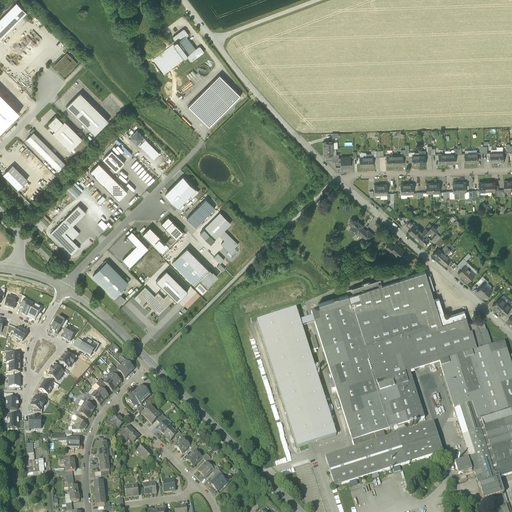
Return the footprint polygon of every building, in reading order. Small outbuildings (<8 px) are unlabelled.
[(27,12),(16,2),(0,18),(0,37),(1,38),(27,12)] [(172,37),(175,41),(176,41),(178,41),(188,54),(187,56),(190,61),(192,61),(204,52),(204,51),(200,46),(199,46),(196,48),(187,36),(188,35),(188,33),(185,28),(183,28),(172,36),(172,37)] [(185,58),(187,56),(188,54),(178,41),(176,41),(175,41),(174,43),(173,44),(183,57),(185,58)] [(77,63),(70,57),(68,59),(64,55),(54,65),(64,75),(77,63)] [(193,70),(186,75),(189,79),(196,75),(193,70)] [(240,96),(219,75),(187,106),(208,127),(240,96)] [(80,92),(66,106),(94,135),(108,120),(80,92)] [(0,132),(20,112),(10,103),(6,103),(6,99),(5,98),(1,98),(1,94),(0,93),(0,132)] [(53,129),(55,130),(55,131),(63,122),(56,115),(48,123),(51,126),(50,127),(52,130),(53,129)] [(65,121),(63,122),(55,131),(55,130),(52,133),(70,151),(82,138),(65,121)] [(138,142),(143,137),(137,131),(130,137),(137,143),(138,142)] [(65,164),(33,132),(26,139),(58,171),(65,164)] [(159,153),(145,139),(140,144),(139,145),(154,159),(159,153)] [(23,151),(27,155),(31,152),(27,147),(23,151)] [(124,163),(111,150),(103,159),(116,171),(124,163)] [(445,154),(445,163),(455,163),(455,155),(455,154),(454,154),(451,154),(445,154)] [(392,155),(392,156),(393,165),(403,165),(403,156),(403,155),(401,155),(392,155)] [(341,162),(341,168),(346,168),(346,167),(350,167),(350,162),(350,158),(341,158),(341,162)] [(90,172),(111,193),(120,184),(99,163),(90,172)] [(12,165),(4,174),(18,188),(27,179),(12,165)] [(136,171),(149,185),(154,180),(142,166),(136,171)] [(183,176),(176,183),(189,196),(195,189),(196,189),(183,176)] [(74,182),(73,183),(82,192),(83,190),(74,182)] [(495,182),(485,182),(485,191),(492,191),(495,191),(495,186),(495,182)] [(73,183),(68,188),(77,197),(82,192),(73,183)] [(189,196),(176,183),(165,194),(178,207),(188,196),(189,196)] [(119,200),(127,191),(120,184),(111,193),(119,200)] [(77,197),(68,188),(65,192),(74,200),(77,197)] [(189,196),(188,196),(191,199),(198,192),(195,189),(189,196)] [(67,194),(59,203),(61,205),(69,197),(67,194)] [(105,198),(103,195),(97,201),(100,203),(105,198)] [(206,199),(201,204),(210,213),(215,208),(206,199)] [(196,227),(210,213),(201,204),(187,218),(196,227)] [(78,205),(64,219),(72,226),(86,212),(78,205)] [(220,213),(215,217),(226,227),(230,223),(220,213)] [(38,217),(35,221),(43,230),(45,228),(41,224),(43,222),(38,217)] [(161,224),(165,228),(172,221),(168,217),(161,224)] [(226,228),(226,227),(215,217),(200,233),(210,243),(219,235),(224,230),(226,228)] [(358,232),(362,236),(366,232),(366,231),(364,229),(363,229),(362,231),(360,229),(361,228),(364,225),(358,219),(357,220),(354,218),(353,219),(352,219),(349,221),(350,223),(349,224),(352,226),(350,229),(356,234),(358,232)] [(79,247),(72,240),(65,233),(72,226),(64,219),(50,233),(72,254),(79,247)] [(183,231),(172,221),(165,228),(172,235),(176,238),(183,231)] [(406,225),(410,229),(414,225),(409,221),(406,225)] [(408,231),(418,241),(428,230),(425,228),(422,232),(414,225),(410,229),(408,231)] [(65,233),(72,240),(79,233),(72,226),(65,233)] [(160,237),(150,226),(143,234),(153,244),(160,237)] [(426,236),(431,231),(429,228),(428,230),(418,241),(423,246),(427,242),(426,242),(429,239),(426,236)] [(238,244),(224,230),(219,235),(224,240),(221,243),(227,249),(231,254),(236,249),(234,248),(236,246),(238,244)] [(362,236),(368,241),(373,235),(368,230),(366,231),(366,232),(362,236)] [(136,245),(134,248),(122,259),(130,266),(148,248),(132,231),(127,236),(135,243),(136,245)] [(431,240),(433,243),(439,237),(437,234),(431,240)] [(172,235),(165,242),(169,245),(176,238),(172,235)] [(162,252),(169,245),(165,242),(160,237),(153,244),(162,252)] [(386,248),(390,251),(390,250),(398,256),(403,250),(396,244),(394,246),(390,243),(386,248)] [(433,254),(439,260),(449,248),(447,246),(446,246),(446,245),(441,251),(438,248),(433,254)] [(231,254),(227,249),(226,253),(231,258),(238,251),(238,247),(236,246),(234,248),(236,249),(231,254)] [(209,269),(187,248),(172,263),(194,285),(201,277),(209,269)] [(451,250),(449,248),(439,260),(444,265),(450,259),(448,257),(446,256),(451,251),(451,250)] [(395,259),(398,256),(390,250),(390,251),(389,252),(388,253),(395,259)] [(218,253),(213,257),(220,264),(224,259),(218,253)] [(468,253),(462,259),(465,261),(471,256),(468,253)] [(462,259),(457,265),(461,269),(465,265),(466,265),(467,263),(465,261),(462,259)] [(128,283),(107,261),(92,275),(114,297),(122,289),(128,283)] [(467,263),(466,265),(475,273),(477,271),(468,263),(467,263)] [(225,269),(219,264),(217,267),(222,272),(225,269)] [(457,274),(467,282),(466,281),(474,273),(474,274),(475,273),(466,265),(465,265),(461,269),(457,274)] [(216,276),(209,269),(201,277),(208,284),(216,276)] [(168,293),(174,299),(177,302),(188,291),(166,270),(156,281),(168,293)] [(434,300),(431,290),(426,276),(425,271),(401,279),(391,282),(389,276),(368,283),(368,282),(363,283),(363,284),(346,290),(348,294),(319,304),(321,309),(311,312),(312,317),(314,323),(332,379),(333,383),(335,388),(352,442),(379,433),(406,425),(424,419),(409,372),(439,363),(467,449),(474,473),(478,485),(480,489),(483,500),(504,493),(499,478),(511,473),(511,355),(509,357),(504,342),(491,346),(483,319),(468,324),(464,311),(445,317),(439,298),(434,300)] [(399,273),(389,276),(391,282),(401,279),(399,273)] [(466,281),(467,282),(474,274),(474,273),(466,281)] [(476,283),(478,285),(484,278),(482,276),(476,283)] [(478,285),(480,287),(484,283),(485,284),(487,282),(488,281),(484,278),(478,285)] [(490,288),(485,284),(484,283),(480,287),(476,291),(479,294),(478,295),(481,297),(482,296),(484,298),(486,295),(487,296),(490,293),(489,293),(487,291),(490,288)] [(145,287),(134,298),(144,307),(148,304),(153,309),(158,314),(174,299),(168,293),(164,298),(158,293),(154,296),(145,287)] [(493,298),(495,300),(501,294),(499,292),(493,298)] [(125,298),(121,294),(117,299),(121,303),(125,299),(125,298)] [(13,310),(15,303),(17,299),(16,299),(8,296),(5,307),(13,310)] [(492,305),(497,310),(505,302),(501,297),(500,297),(492,305)] [(27,317),(34,305),(25,300),(22,305),(21,308),(24,310),(22,314),(27,317)] [(508,304),(505,302),(497,310),(502,315),(510,307),(508,304)] [(36,320),(39,314),(42,309),(34,305),(27,317),(35,321),(36,320)] [(296,309),(256,321),(297,448),(336,436),(301,327),(299,321),(296,309)] [(312,317),(299,321),(301,327),(314,323),(312,317)] [(51,327),(50,330),(53,332),(53,331),(55,332),(54,333),(57,335),(61,329),(64,322),(58,319),(57,318),(56,319),(55,321),(53,320),(50,326),(51,327)] [(12,333),(14,334),(17,330),(8,326),(8,328),(7,334),(11,336),(12,333)] [(76,332),(69,327),(65,333),(63,338),(70,342),(76,332)] [(18,328),(17,330),(14,334),(13,337),(22,342),(27,333),(18,328)] [(79,350),(83,343),(77,339),(73,346),(79,350)] [(92,344),(84,340),(83,343),(79,350),(90,356),(93,352),(94,352),(98,346),(93,343),(92,344)] [(70,352),(68,355),(75,361),(77,358),(70,352)] [(75,361),(68,355),(65,354),(62,359),(61,359),(59,362),(61,363),(66,367),(69,368),(71,364),(72,365),(75,361)] [(7,363),(9,364),(20,364),(20,355),(13,355),(7,355),(7,363)] [(126,362),(128,364),(130,362),(123,356),(121,358),(125,362),(126,362)] [(125,362),(121,366),(129,374),(134,370),(132,368),(128,364),(126,362),(125,362)] [(9,364),(9,373),(13,373),(20,373),(20,364),(9,364)] [(125,379),(129,374),(121,366),(117,371),(119,373),(125,379)] [(57,382),(64,373),(60,370),(55,367),(53,369),(52,369),(50,372),(50,373),(48,375),(57,382)] [(113,367),(111,369),(117,375),(119,373),(117,371),(113,367)] [(115,377),(117,375),(111,369),(108,371),(110,373),(112,375),(115,377)] [(112,375),(108,379),(116,387),(121,383),(115,377),(112,375)] [(20,379),(16,379),(9,379),(9,388),(20,388),(20,379)] [(112,392),(116,387),(108,379),(104,383),(103,384),(106,386),(112,392)] [(98,382),(98,383),(104,388),(106,386),(103,384),(104,383),(100,380),(98,382)] [(41,386),(38,390),(42,392),(48,395),(53,387),(51,385),(44,381),(41,386)] [(105,389),(104,388),(98,383),(96,385),(100,389),(102,391),(105,389)] [(92,390),(95,393),(104,401),(108,396),(102,391),(100,389),(96,385),(92,389),(92,390)] [(131,397),(132,397),(138,403),(139,405),(143,401),(149,396),(141,387),(131,397)] [(275,419),(280,418),(271,391),(267,393),(275,419)] [(99,405),(104,401),(95,393),(91,397),(94,400),(99,405)] [(18,399),(13,399),(6,399),(6,400),(6,410),(18,410),(18,407),(19,407),(19,395),(18,395),(18,399)] [(74,404),(78,407),(81,401),(83,402),(85,399),(86,397),(84,395),(79,397),(74,404)] [(33,403),(31,405),(31,406),(37,409),(39,411),(40,410),(41,410),(46,402),(43,401),(38,398),(36,397),(34,400),(34,399),(32,402),(33,403)] [(133,408),(138,403),(132,397),(127,402),(133,408)] [(78,407),(82,409),(91,414),(94,409),(88,405),(85,403),(83,402),(81,401),(78,407)] [(149,403),(143,408),(146,411),(150,407),(152,406),(149,403)] [(142,416),(147,421),(155,412),(150,407),(146,411),(142,416)] [(88,420),(91,414),(82,409),(79,414),(81,416),(88,420)] [(155,412),(160,417),(162,415),(165,418),(165,417),(158,410),(155,412)] [(160,417),(155,412),(147,421),(152,425),(156,421),(160,417)] [(156,421),(159,424),(165,418),(162,415),(160,417),(156,421)] [(18,429),(19,422),(19,416),(8,416),(8,429),(18,429)] [(117,427),(118,429),(125,422),(118,416),(114,420),(110,423),(110,424),(115,429),(117,427)] [(105,423),(108,426),(110,424),(110,423),(114,420),(111,417),(105,423)] [(33,418),(29,418),(29,423),(29,429),(40,429),(41,418),(37,418),(33,418)] [(80,433),(80,432),(81,432),(82,431),(83,431),(83,430),(84,431),(87,426),(83,424),(80,422),(74,418),(74,419),(71,423),(70,427),(69,427),(67,432),(67,433),(72,433),(79,433),(80,433)] [(168,424),(171,428),(173,426),(167,420),(167,421),(164,423),(167,425),(168,424)] [(160,432),(164,436),(171,428),(168,424),(167,425),(164,423),(161,426),(159,428),(161,431),(160,432)] [(408,431),(397,435),(407,464),(436,455),(443,453),(433,423),(428,425),(408,431)] [(408,431),(406,425),(379,433),(381,440),(397,435),(408,431)] [(129,438),(133,443),(139,437),(129,427),(125,430),(121,435),(120,435),(124,440),(127,437),(129,438)] [(166,440),(169,443),(175,438),(178,435),(171,428),(164,436),(167,439),(166,440)] [(379,433),(352,442),(354,449),(381,440),(379,433)] [(378,474),(392,469),(399,467),(407,464),(397,435),(381,440),(354,449),(325,458),(334,488),(349,483),(356,481),(371,476),(378,474)] [(174,447),(182,455),(189,448),(190,447),(182,439),(181,440),(174,447)] [(67,448),(79,448),(79,440),(71,440),(67,440),(67,442),(67,448)] [(97,443),(98,451),(107,450),(106,442),(97,443)] [(137,451),(146,461),(153,454),(143,444),(137,451)] [(98,451),(99,458),(108,457),(107,450),(98,451)] [(190,464),(193,467),(198,462),(202,459),(203,458),(199,453),(198,454),(195,451),(193,453),(192,454),(186,460),(190,464)] [(99,458),(100,465),(108,464),(108,461),(108,457),(99,458)] [(152,462),(156,466),(161,462),(157,458),(152,462)] [(471,471),(468,458),(454,463),(458,475),(471,471)] [(29,467),(30,473),(39,473),(38,460),(28,461),(29,467)] [(66,473),(72,472),(75,472),(73,460),(65,461),(66,465),(66,469),(66,473)] [(201,475),(204,479),(210,473),(211,473),(212,472),(213,470),(210,467),(206,463),(202,467),(198,471),(201,475)] [(109,472),(108,464),(100,465),(101,473),(106,472),(109,472)] [(221,474),(218,471),(214,475),(211,478),(214,481),(219,476),(220,476),(221,474)] [(470,492),(478,489),(476,486),(478,485),(474,473),(462,477),(463,482),(467,481),(470,492)] [(220,476),(226,483),(228,481),(221,474),(220,476)] [(211,485),(217,492),(223,486),(222,485),(224,482),(219,476),(214,481),(212,482),(214,483),(211,485)] [(163,486),(163,493),(172,492),(172,491),(175,491),(175,487),(174,480),(162,481),(162,485),(162,486),(163,486)] [(94,482),(95,494),(103,493),(103,490),(103,485),(102,485),(102,482),(94,482)] [(143,485),(144,495),(156,493),(155,487),(155,483),(154,483),(143,485)] [(125,488),(127,498),(138,496),(137,490),(137,485),(136,485),(131,486),(132,487),(125,488)] [(78,490),(78,487),(77,487),(77,486),(68,487),(69,495),(77,494),(77,490),(78,490)] [(104,497),(103,493),(95,494),(96,506),(104,505),(104,501),(104,497)] [(78,494),(77,494),(69,495),(65,495),(66,505),(71,504),(71,503),(79,502),(78,494)]
